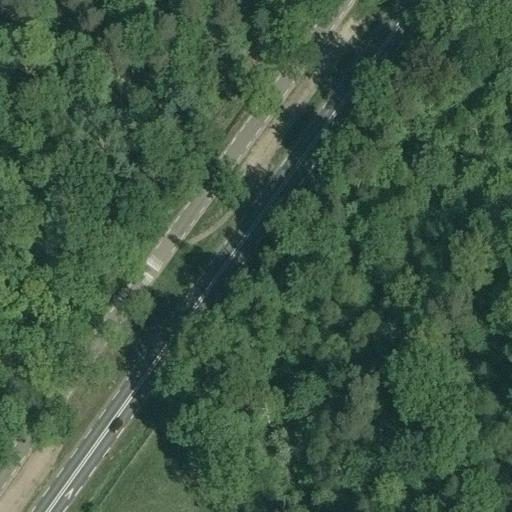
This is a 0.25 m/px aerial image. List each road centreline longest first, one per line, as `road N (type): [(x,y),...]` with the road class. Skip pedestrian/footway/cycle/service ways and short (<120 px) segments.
road 1 (primary): [(50,511),(418,0)]
road 2 (unclassified): [(0,479),(344,0)]
road 3 (track): [(257,0),(149,98),(116,104),(0,89)]
